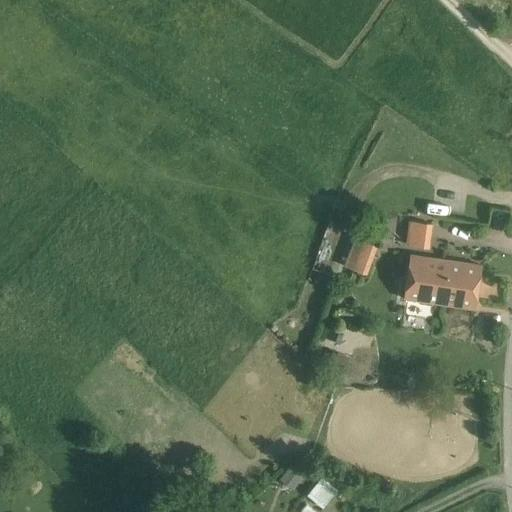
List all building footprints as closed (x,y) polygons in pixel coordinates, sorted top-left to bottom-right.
[(430,224),(410,221),(407,244),(427,247),(430,224)] [(365,274),(375,245),(356,238),(345,266),(365,274)] [(480,266),(410,255),(404,298),(474,308),(480,266)] [(287,464),(280,479),(296,486),(303,471),(287,464)] [(338,491),(322,477),(307,495),(322,508),(338,491)]
